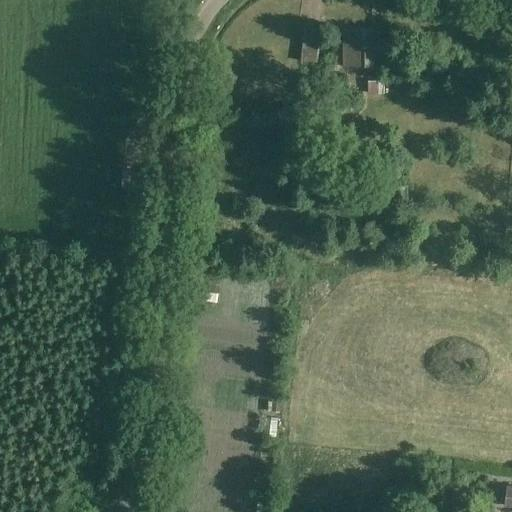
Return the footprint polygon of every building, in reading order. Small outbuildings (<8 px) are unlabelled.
[(375,49),(371,49),(371,31),(342,31),(342,67),(371,67),(375,67),(375,49)] [(318,32),(306,32),(304,71),(316,71),(318,32)] [(368,81),(368,95),(384,96),(384,81),(368,81)] [(121,188),(145,189),(148,171),(122,170),(121,188)] [(352,187),(392,190),(394,174),(353,171),(352,187)] [(406,187),(393,186),(393,200),(406,200),(406,187)] [(382,192),(370,191),(369,200),(381,201),(382,192)]
